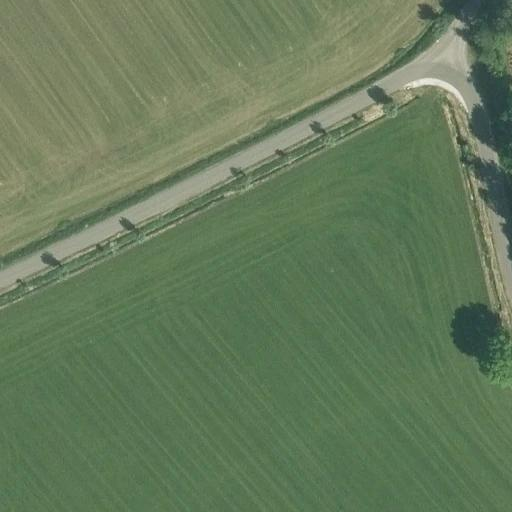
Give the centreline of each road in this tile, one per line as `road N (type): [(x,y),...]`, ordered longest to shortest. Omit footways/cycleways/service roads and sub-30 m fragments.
road 1 (unclassified): [(0,272),(391,88),(452,49)]
road 2 (unclassified): [(511,265),(452,49)]
